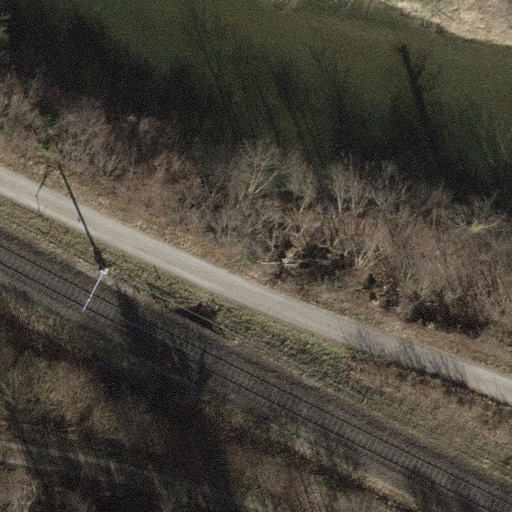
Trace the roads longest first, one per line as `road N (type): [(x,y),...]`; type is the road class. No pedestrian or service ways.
road 1 (track): [(0,178),(237,291),(511,395)]
road 2 (track): [(243,511),(123,474),(0,452)]
